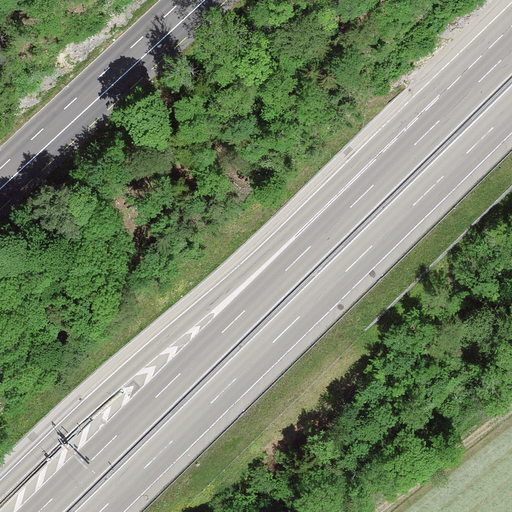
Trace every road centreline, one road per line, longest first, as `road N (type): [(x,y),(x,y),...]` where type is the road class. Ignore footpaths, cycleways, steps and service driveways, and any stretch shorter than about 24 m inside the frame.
road 1 (motorway): [(511,33),(0,490)]
road 2 (motorway): [(511,48),(39,511)]
road 3 (motorway): [(100,511),(511,109)]
road 4 (primary): [(0,182),(197,0)]
road 5 (track): [(511,412),(379,511)]
